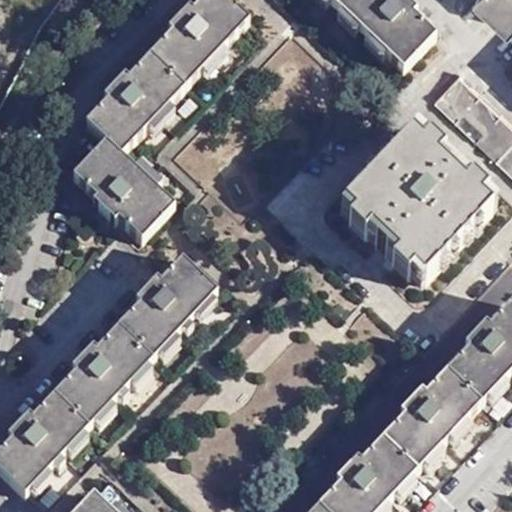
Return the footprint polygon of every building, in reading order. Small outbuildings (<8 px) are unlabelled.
[(124,231),(146,252),(178,218),(125,169),(252,33),(217,0),(216,0),(198,18),(193,15),(173,36),(179,41),(136,86),(130,82),(106,107),(112,111),(88,136),(109,155),(78,189),(99,209),(96,212),(120,235),(124,231)] [(327,0),(409,77),(442,42),(420,22),(423,18),(404,0),(397,0),(396,1),(394,0),(327,0)] [(511,0),(484,0),(485,0),(511,25),(511,0)] [(443,101),(511,163),(511,119),(466,77),(443,101)] [(422,279),(434,289),(500,218),(489,208),(493,204),(436,149),(431,153),(420,143),(352,214),(363,225),(360,231),(416,285),(422,279)] [(0,463),(0,465),(35,498),(217,303),(183,271),(166,288),(161,285),(141,306),(145,311),(104,354),(98,350),(77,372),(82,377),(40,421),(35,417),(13,440),(17,445),(0,463)] [(391,511),(511,383),(511,316),(499,330),(495,327),(474,349),(477,353),(435,399),(430,396),(411,416),(415,420),(372,467),(367,463),(347,485),(350,489),(328,511),(391,511)] [(122,511),(105,496),(88,511),(122,511)]
